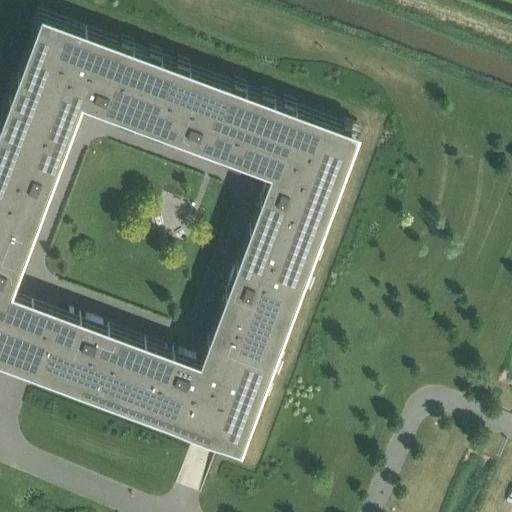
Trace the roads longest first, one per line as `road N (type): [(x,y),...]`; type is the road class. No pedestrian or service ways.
road 1 (residential): [(29,282),(197,343),(257,179),(89,115)]
road 2 (residential): [(372,511),(426,399),(442,397),(511,427)]
road 3 (residential): [(89,115),(29,282)]
road 4 (residential): [(0,443),(161,511)]
